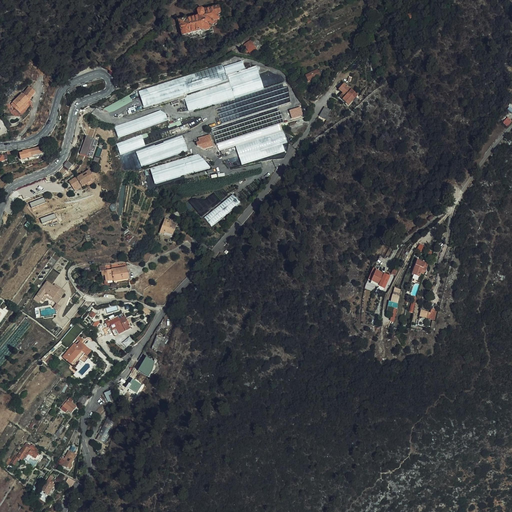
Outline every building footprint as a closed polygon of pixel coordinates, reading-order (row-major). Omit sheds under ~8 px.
[(212,25),(220,23),(218,14),(221,13),(219,6),(203,11),(201,9),(198,10),(197,12),(198,15),(186,19),(186,18),(178,20),(184,40),(192,38),(210,33),(214,32),(212,25)] [(250,52),(253,56),(265,47),(258,38),(253,42),(256,47),(250,52)] [(240,69),(238,62),(223,66),(226,74),(240,69)] [(231,83),(260,75),(258,67),(229,75),(231,83)] [(320,75),(318,71),(317,70),(305,76),(308,81),(320,75)] [(264,90),(260,75),(231,83),(234,98),(264,90)] [(234,98),(231,83),(184,95),(188,110),(234,98)] [(338,97),(335,99),(343,109),(348,105),(353,101),(342,86),(336,91),(339,96),(338,97)] [(15,102),(21,111),(25,108),(26,110),(32,106),(30,103),(34,101),(34,102),(42,96),(36,89),(28,96),(28,94),(15,102)] [(128,94),(104,109),(108,111),(109,111),(112,111),(131,99),(128,94)] [(335,99),(338,97),(337,96),(333,99),(343,111),(349,106),(348,105),(343,109),(335,99)] [(287,112),(291,118),(300,111),(295,105),(287,112)] [(329,110),(323,108),(317,117),(324,120),(329,110)] [(166,114),(161,110),(114,126),(117,137),(167,119),(166,114)] [(507,126),(511,121),(508,118),(503,123),(507,126)] [(217,143),(219,148),(285,128),(289,121),(217,143)] [(142,136),(141,133),(117,141),(120,151),(145,143),(142,136)] [(93,158),(98,139),(85,135),(79,154),(93,158)] [(141,166),(187,151),(182,135),(136,150),(141,166)] [(210,135),(203,137),(204,139),(206,149),(213,146),(210,135)] [(204,139),(199,141),(195,141),(196,144),(204,149),(206,149),(204,139)] [(26,156),(41,153),(46,152),(45,146),(20,152),(21,156),(26,155),(26,156)] [(230,146),(220,149),(222,155),(232,152),(230,146)] [(150,168),(154,185),(210,168),(199,154),(150,168)] [(67,161),(63,166),(69,170),(73,166),(67,161)] [(82,187),(92,181),(90,178),(94,176),(90,170),(77,177),(73,179),(78,189),(82,186),(82,187)] [(75,191),(78,189),(73,179),(69,181),(75,191)] [(233,194),(204,218),(211,227),(241,203),(233,194)] [(172,225),(173,223),(166,218),(158,230),(161,233),(163,231),(170,236),(176,228),(172,225)] [(420,269),(422,261),(412,258),(407,272),(414,275),(416,270),(417,268),(419,268),(420,269)] [(111,265),(113,282),(116,282),(131,279),(127,262),(111,265)] [(107,283),(113,282),(111,265),(107,266),(107,265),(101,267),(102,272),(104,271),(105,276),(103,276),(104,279),(105,278),(107,283)] [(369,270),(366,269),(363,275),(362,281),(374,285),(373,286),(379,288),(383,275),(369,271),(369,270)] [(46,296),(57,304),(65,292),(47,280),(33,299),(41,304),(46,296)] [(389,308),(396,289),(389,288),(384,302),(382,301),(380,306),(389,308)] [(425,301),(418,300),(416,300),(415,306),(430,308),(431,298),(426,297),(425,301)] [(151,312),(145,307),(140,309),(149,315),(151,312)] [(109,325),(110,327),(120,322),(123,326),(113,331),(116,337),(131,327),(125,316),(119,319),(116,315),(105,322),(107,327),(109,325)] [(120,322),(110,327),(112,331),(113,331),(123,326),(120,322)] [(106,334),(103,327),(96,331),(98,337),(106,334)] [(162,353),(165,343),(163,343),(165,338),(158,336),(153,349),(162,353)] [(127,347),(133,341),(130,337),(123,343),(127,347)] [(92,354),(82,343),(79,346),(77,345),(63,358),(70,366),(81,356),(84,358),(81,361),(84,366),(89,361),(87,359),(92,354)] [(73,368),(81,361),(84,358),(81,356),(70,366),(73,368)] [(148,376),(156,362),(147,356),(138,370),(148,376)] [(109,401),(116,398),(117,391),(115,388),(104,392),(109,401)] [(78,402),(85,406),(88,400),(82,396),(78,402)] [(77,407),(72,403),(69,399),(68,400),(63,406),(62,408),(67,412),(68,410),(72,413),(77,407)] [(106,417),(98,440),(107,443),(115,420),(106,417)] [(56,434),(59,436),(65,428),(61,426),(56,434)] [(71,441),(78,444),(80,436),(80,430),(77,429),(71,441)] [(35,447),(36,446),(33,444),(32,446),(27,442),(17,456),(19,458),(22,460),(24,456),(26,457),(28,458),(35,447)] [(35,447),(28,458),(29,459),(31,456),(40,461),(43,457),(37,453),(38,450),(36,449),(36,448),(35,447)] [(62,458),(59,464),(71,470),(73,465),(72,465),(74,460),(72,459),(74,453),(69,451),(66,456),(68,457),(67,460),(62,458)] [(69,477),(65,483),(71,487),(76,480),(69,477)] [(46,493),(42,498),(46,501),(48,497),(47,496),(53,487),(50,486),(51,484),(47,481),(42,490),(46,493)]
